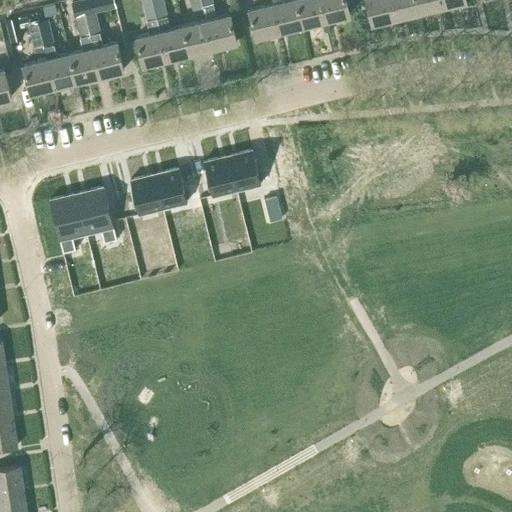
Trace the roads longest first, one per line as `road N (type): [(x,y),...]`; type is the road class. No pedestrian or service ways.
road 1 (residential): [(8,169),(444,64),(511,63)]
road 2 (residential): [(68,511),(42,323),(8,169)]
